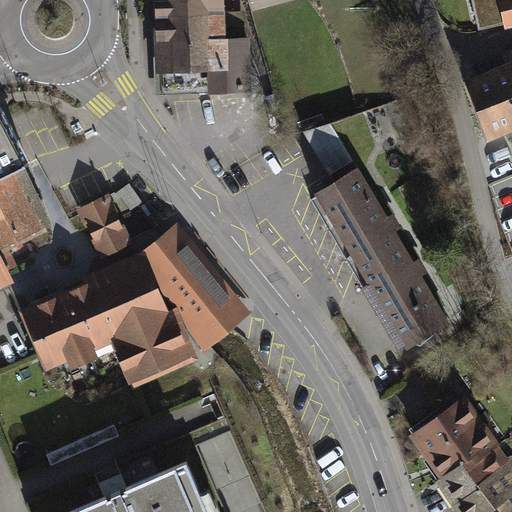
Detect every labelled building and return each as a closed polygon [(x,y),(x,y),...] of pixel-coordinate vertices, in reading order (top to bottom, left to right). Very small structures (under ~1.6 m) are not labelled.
[(157,0),(158,16),(219,14),(218,0),(157,0)] [(503,21),(502,16),(506,15),(507,24),(511,22),(511,0),(502,0),(503,4),(499,5),(498,0),(475,0),(481,26),(503,21)] [(219,14),(158,16),(161,92),(222,89),(222,88),(244,87),(240,13),(219,14)] [(511,52),(508,54),(511,64),(511,66),(469,83),(489,135),(511,125),(511,52)] [(0,176),(16,168),(28,163),(0,110),(0,176)] [(0,203),(5,215),(0,217),(0,245),(42,224),(16,168),(0,176),(0,203)] [(359,171),(312,198),(398,347),(409,341),(420,346),(448,323),(359,171)] [(130,186),(119,191),(131,208),(141,201),(130,186)] [(106,198),(82,210),(103,253),(128,242),(106,198)] [(240,311),(177,233),(145,258),(202,342),(240,311)] [(0,279),(8,276),(0,258),(0,279)] [(90,283),(113,337),(131,378),(187,354),(169,314),(166,313),(144,260),(90,283)] [(113,337),(90,283),(25,311),(48,364),(113,337)] [(460,436),(480,422),(463,399),(427,424),(424,420),(411,429),(429,455),(458,434),(460,436)] [(477,460),(490,451),(497,446),(480,422),(460,436),(458,434),(429,455),(444,475),(473,454),(477,460)] [(119,435),(114,424),(46,454),(51,465),(119,435)] [(473,454),(444,475),(442,476),(446,481),(439,487),(449,501),(456,496),(474,484),(477,489),(492,474),(490,472),(500,464),(490,451),(477,460),(473,454)] [(474,484),(456,496),(459,500),(452,506),(456,511),(510,511),(500,499),(511,490),(511,466),(507,460),(500,464),(490,472),(492,474),(477,489),(474,484)] [(208,511),(201,494),(186,461),(127,486),(126,487),(127,489),(122,492),(120,489),(111,493),(112,495),(107,498),(106,495),(104,496),(66,511),(208,511)] [(99,483),(104,496),(106,495),(107,498),(112,495),(111,493),(120,489),(122,492),(127,489),(126,487),(127,486),(122,473),(99,483)] [(201,494),(208,511),(219,511),(210,489),(201,494)]
